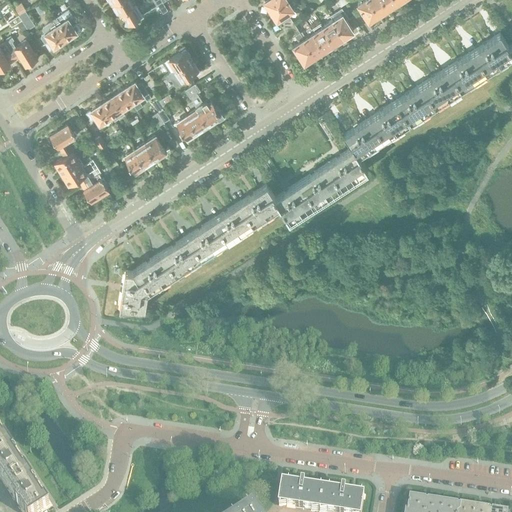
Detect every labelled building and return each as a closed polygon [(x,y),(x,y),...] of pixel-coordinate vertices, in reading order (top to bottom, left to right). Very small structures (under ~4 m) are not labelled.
[(25,11),(31,8),(26,0),(15,7),(19,15),(25,11)] [(44,8),(54,2),(53,0),(43,0),(41,2),(44,8)] [(135,5),(131,0),(119,0),(112,5),(115,9),(113,9),(117,15),(118,14),(119,15),(122,13),(135,5)] [(270,10),(271,10),(286,0),(265,0),(265,1),(267,5),(267,7),(269,9),(270,10)] [(293,9),(298,6),(294,0),(286,0),(271,10),(271,11),(271,13),(273,15),(274,16),(277,20),(293,9)] [(378,14),(368,0),(363,0),(357,4),(361,10),(368,21),(372,18),(374,18),(377,16),(377,15),(378,14)] [(388,8),(382,0),(368,0),(378,14),(382,12),(384,12),(386,10),(387,9),(388,8)] [(397,2),(396,0),(382,0),(388,8),(392,6),(393,5),(396,4),(397,2)] [(143,15),(136,4),(135,5),(122,13),(126,20),(125,24),(128,24),(134,21),(134,22),(135,22),(136,22),(138,21),(137,19),(141,17),(140,16),(143,15)] [(76,34),(82,30),(74,18),(74,17),(69,9),(60,15),(61,15),(52,20),(53,21),(56,26),(57,26),(66,40),(70,37),(72,37),(75,35),(76,34)] [(35,25),(25,11),(19,15),(22,20),(29,30),(35,25)] [(353,31),(347,21),(348,20),(346,17),(345,18),(342,13),(332,19),(343,37),(344,37),(346,36),(348,35),(349,33),(353,31)] [(12,27),(22,20),(19,15),(8,22),(12,27)] [(285,30),(294,24),(290,19),(281,24),(285,30)] [(343,37),(332,19),(322,25),(334,43),(336,43),(338,41),(339,40),(343,37)] [(66,40),(57,26),(56,26),(53,21),(43,27),(43,30),(45,33),(42,35),(41,38),(49,51),(55,47),(57,47),(60,45),(61,44),(66,40)] [(314,56),(303,38),(294,24),(285,30),(288,36),(294,31),(297,35),(295,36),(298,42),(293,46),(304,63),(305,62),(307,62),(309,60),(310,59),(314,56)] [(334,43),(322,25),(321,24),(311,30),(312,32),(324,50),(325,49),(326,49),(329,47),(330,46),(334,43)] [(324,50),(312,32),(311,30),(310,28),(306,30),(308,33),(309,34),(303,38),(314,56),(315,55),(317,55),(319,54),(320,52),(324,50)] [(511,63),(511,51),(509,46),(500,32),(473,50),(487,71),(489,69),(495,75),(511,63)] [(38,58),(27,40),(15,47),(12,42),(14,40),(11,35),(7,39),(6,40),(7,41),(5,42),(16,60),(21,57),(26,66),(38,58)] [(0,70),(16,60),(5,42),(1,45),(0,45),(0,70)] [(169,74),(192,60),(184,47),(178,50),(180,52),(171,58),(162,63),(169,74)] [(487,71),(473,50),(448,66),(462,87),(463,86),(469,92),(488,79),(486,71),(487,71)] [(183,80),(190,76),(191,78),(200,72),(192,60),(169,74),(165,77),(168,81),(170,79),(176,88),(183,83),(183,82),(184,81),(183,80)] [(462,87),(448,66),(422,83),(436,104),(437,103),(443,108),(462,96),(460,88),(462,87)] [(156,84),(149,74),(144,77),(151,88),(156,84)] [(152,98),(142,82),(137,85),(135,81),(133,82),(132,82),(129,84),(128,86),(123,89),(132,103),(137,110),(142,106),(138,100),(143,96),(147,101),(152,98)] [(436,104),(422,83),(397,99),(410,120),(411,119),(417,125),(437,113),(434,105),(436,104)] [(224,115),(218,104),(215,106),(210,98),(203,103),(197,94),(201,91),(196,84),(185,91),(197,109),(208,125),(224,115)] [(132,103),(123,89),(122,89),(121,89),(118,91),(117,93),(113,96),(122,110),(132,103)] [(163,106),(173,100),(169,94),(159,101),(163,106)] [(122,110),(113,96),(108,99),(106,99),(104,101),(103,102),(102,103),(111,117),(114,121),(125,114),(122,110)] [(163,106),(159,101),(158,98),(152,102),(158,112),(164,108),(163,106)] [(410,120),(397,99),(371,116),(384,137),(385,136),(392,142),(411,129),(408,122),(410,120)] [(111,117),(102,103),(97,106),(95,106),(93,108),(92,109),(86,113),(91,120),(95,118),(99,124),(111,117)] [(208,125),(197,109),(187,116),(198,132),(204,128),(208,125)] [(169,119),(163,110),(158,113),(164,123),(169,119)] [(164,123),(158,113),(153,116),(159,126),(164,123)] [(198,132),(187,116),(176,122),(183,133),(182,134),(185,140),(198,132)] [(385,146),(382,138),(384,137),(371,116),(358,124),(349,130),(345,133),(344,133),(353,147),(362,161),(385,146)] [(68,141),(75,136),(68,124),(50,135),(60,152),(71,145),(68,141)] [(107,146),(101,136),(94,140),(100,149),(106,146),(107,146)] [(165,151),(156,136),(145,143),(156,159),(164,154),(163,152),(165,151)] [(156,159),(145,143),(134,149),(145,166),(156,159)] [(81,161),(71,145),(60,152),(64,157),(55,162),(62,173),(81,161)] [(123,172),(112,156),(106,146),(100,149),(107,159),(111,165),(118,176),(123,172)] [(367,169),(362,161),(353,147),(327,163),(341,185),(343,184),(349,190),(368,178),(365,170),(367,169)] [(145,166),(134,149),(124,156),(125,158),(131,167),(129,168),(133,174),(145,166)] [(100,173),(100,172),(92,160),(83,166),(81,161),(62,173),(69,185),(78,179),(81,185),(99,174),(100,173)] [(341,185),(327,163),(301,180),(315,202),(317,201),(323,207),(342,194),(339,186),(341,185)] [(109,190),(99,174),(81,185),(91,201),(109,190)] [(315,202),(301,180),(275,197),(280,205),(284,211),(289,219),(290,219),(291,218),(297,223),(316,211),(314,203),(315,202)] [(284,211),(280,205),(275,197),(266,183),(245,197),(247,199),(242,202),(254,221),(255,220),(262,226),(284,211)] [(254,221),(242,202),(233,208),(232,206),(215,217),(228,238),(230,237),(236,243),(255,230),(252,222),(254,221)] [(228,238),(215,217),(188,234),(202,255),(204,254),(210,259),(229,247),(226,239),(228,238)] [(202,255),(188,234),(163,251),(176,272),(178,271),(184,276),(203,264),(201,256),(202,255)] [(175,273),(176,272),(163,251),(154,256),(150,259),(137,267),(150,288),(152,287),(158,293),(177,281),(175,273)] [(150,288),(137,267),(132,271),(125,270),(123,286),(119,307),(144,311),(147,290),(150,288)] [(206,323),(205,323),(196,321),(195,330),(204,332),(206,323)] [(0,451),(10,445),(0,430),(0,451)] [(29,476),(18,458),(10,445),(0,451),(0,475),(9,489),(29,476)] [(40,511),(49,506),(37,488),(29,476),(9,489),(18,504),(17,505),(18,505),(19,505),(23,511),(40,511)] [(316,511),(319,511),(323,489),(315,487),(304,486),(305,482),(301,481),(300,485),(282,482),(278,506),(316,511)] [(361,511),(364,495),(356,494),(345,492),(345,488),(342,488),(341,492),(323,489),(319,511),(361,511)] [(440,511),(442,503),(429,501),(424,501),(410,498),(408,511),(407,511),(440,511)] [(473,511),(474,508),(461,506),(455,506),(442,503),(440,511),(473,511)]
